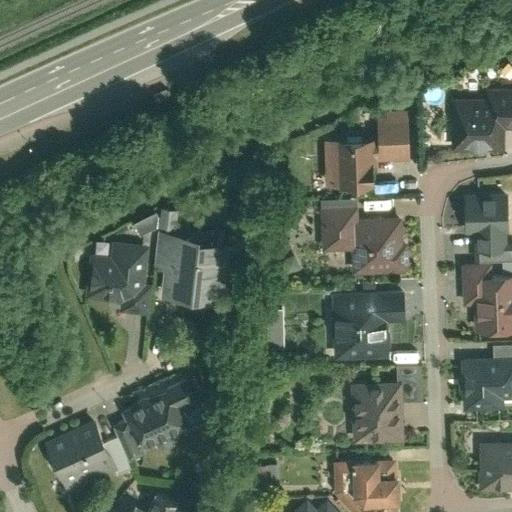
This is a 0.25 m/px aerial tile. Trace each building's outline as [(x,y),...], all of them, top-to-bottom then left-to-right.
[(173,85),(160,91),(165,99),(177,93),(173,85)] [(484,99),(451,99),(451,148),(502,148),(502,128),(511,128),(511,88),(484,88),(484,99)] [(376,139),(377,162),(407,161),(406,110),(384,111),(384,118),(376,118),(376,139)] [(376,139),(323,141),(324,186),(373,185),(372,162),(377,162),(376,139)] [(506,194),(464,195),(464,232),(475,232),(475,250),(503,250),(503,232),(507,232),(506,194)] [(352,249),(353,274),(403,272),(403,269),(407,269),(406,243),(402,243),(401,215),(355,217),(355,208),(322,209),(324,251),(352,249)] [(207,231),(165,227),(162,263),(170,264),(168,292),(231,298),(236,238),(207,236),(207,231)] [(152,278),(155,240),(119,237),(118,248),(98,246),(94,294),(129,297),(128,306),(156,308),(158,279),(152,278)] [(488,264),(461,265),(462,305),(473,305),(474,332),(511,330),(511,273),(488,274),(488,264)] [(403,288),(333,291),(335,358),(387,356),(386,321),(404,320),(403,288)] [(511,344),(491,345),(492,356),(492,360),(511,359),(511,344)] [(492,356),(462,357),(462,371),(458,375),(458,391),(463,396),(463,409),(501,408),(500,397),(511,396),(511,359),(492,360),(492,356)] [(400,382),(401,400),(421,399),(420,366),(395,367),(396,382),(400,382)] [(147,444),(162,438),(167,443),(174,442),(179,437),(178,430),(195,422),(186,403),(206,394),(197,373),(129,405),(133,415),(147,444)] [(396,382),(351,383),(353,442),(402,441),(401,400),(400,382),(396,382)] [(103,415),(52,437),(75,487),(125,464),(103,415)] [(147,444),(133,415),(122,420),(137,453),(149,448),(147,444)] [(511,442),(479,442),(479,490),(511,489),(511,442)] [(395,460),(333,463),(334,499),(348,511),(396,511),(397,504),(400,504),(399,476),(395,476),(395,460)] [(271,482),(271,463),(247,463),(247,483),(271,482)] [(136,511),(179,511),(186,499),(162,488),(153,505),(142,500),(136,511)] [(263,511),(263,499),(248,500),(248,511),(263,511)] [(332,511),(323,501),(315,508),(306,499),(290,511),(332,511)]
